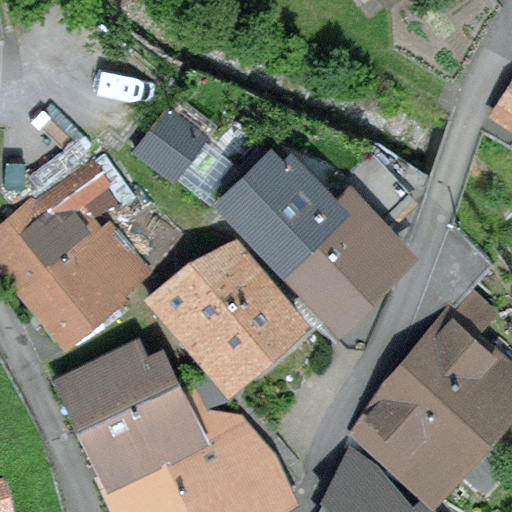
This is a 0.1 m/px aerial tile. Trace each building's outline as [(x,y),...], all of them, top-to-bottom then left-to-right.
[(511,88),(496,113),(511,123),(511,88)] [(165,119),(140,150),(170,171),(195,141),(165,119)] [(244,190),(228,205),(277,258),(333,202),(294,162),(287,169),(277,159),(269,166),(257,154),(233,178),(244,190)] [(339,184),(345,190),(333,202),(277,258),(272,263),(295,290),(302,284),(332,317),(403,250),(382,229),(413,199),(371,154),(339,184)] [(113,294),(110,290),(142,264),(108,225),(100,232),(89,216),(116,201),(88,162),(0,229),(0,253),(64,335),(113,294)] [(235,243),(191,259),(148,297),(186,341),(193,335),(228,375),(298,314),(235,243)] [(478,352),(442,321),(351,433),(364,443),(371,436),(425,487),(511,388),(511,377),(481,349),(478,352)] [(79,433),(91,428),(116,479),(207,436),(184,390),(172,396),(155,360),(146,365),(135,343),(55,383),(79,433)] [(122,493),(130,511),(255,511),(290,496),(263,450),(243,459),(222,416),(204,406),(192,386),(184,390),(207,436),(116,479),(103,485),(110,500),(122,493)] [(350,452),(324,501),(314,511),(432,511),(426,504),(417,511),(410,511),(375,469),(350,452)]
